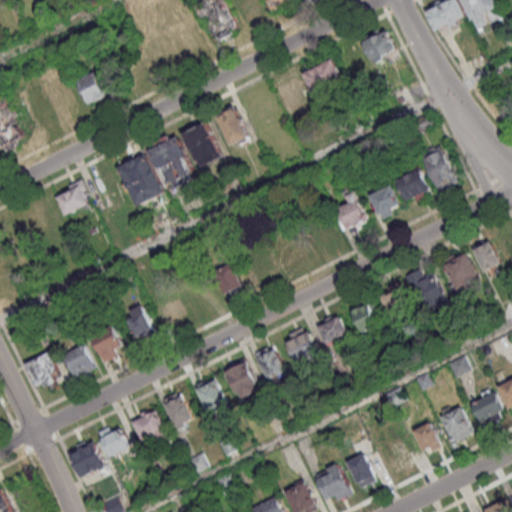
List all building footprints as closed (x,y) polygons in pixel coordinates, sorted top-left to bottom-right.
[(211,41),(240,28),(227,0),(199,0),(194,3),(211,41)] [(235,0),(248,25),(267,15),(259,0),(235,0)] [(300,0),(269,0),(274,11),(300,0)] [(459,0),(439,0),(426,7),(437,31),(468,16),(459,0)] [(504,18),(496,0),(463,0),(476,30),(504,18)] [(511,0),(503,0),(504,8),(511,6),(511,0)] [(374,62),(399,52),(389,28),(365,38),(374,62)] [(160,54),(171,54),(170,43),(159,44),(160,54)] [(315,94),(347,78),(336,56),(304,72),(315,94)] [(78,79),(91,105),(111,95),(98,69),(78,79)] [(218,115),(233,148),(253,139),(237,105),(218,115)] [(226,156),(209,121),(184,133),(201,167),(226,156)] [(138,207),(170,193),(167,188),(198,175),(179,131),(148,145),(149,148),(118,161),(138,207)] [(442,191),(461,182),(441,143),(423,153),(442,191)] [(399,179),(411,203),(434,192),(422,168),(399,179)] [(93,205),(86,181),(58,189),(65,213),(93,205)] [(345,186),(352,202),(340,208),(349,230),(372,221),(355,182),(345,186)] [(405,208),(395,184),(371,194),(382,218),(405,208)] [(343,239),(331,214),(312,223),(323,248),(343,239)] [(475,249),(485,272),(504,263),(493,241),(475,249)] [(254,277),(277,270),(271,250),(248,257),(254,277)] [(458,291),(482,280),(470,253),(446,264),(458,291)] [(228,295),(246,287),(235,261),(217,269),(228,295)] [(433,266),(411,275),(429,315),(450,306),(433,266)] [(193,307),(217,301),(210,275),(186,281),(193,307)] [(394,320),(416,309),(404,284),(382,295),(394,320)] [(167,325),(189,315),(181,298),(159,309),(167,325)] [(352,310),(362,331),(382,322),(373,301),(352,310)] [(126,313),(138,338),(156,329),(144,304),(126,313)] [(320,325),(329,344),(350,334),(341,315),(320,325)] [(297,362),(321,354),(311,325),(287,334),(297,362)] [(95,338),(106,360),(129,348),(118,327),(95,338)] [(77,378),(99,367),(87,342),(65,353),(77,378)] [(274,386),(292,377),(275,344),(257,352),(274,386)] [(28,360),(37,389),(63,380),(53,351),(28,360)] [(449,362),(464,354),(471,368),(456,376),(449,362)] [(247,357),(225,368),(242,399),(263,388),(247,357)] [(418,376),(424,389),(434,384),(428,372),(418,376)] [(196,386),(211,415),(232,404),(217,375),(196,386)] [(501,386),(511,380),(511,406),(511,407),(501,386)] [(390,392),(401,386),(409,400),(398,406),(390,392)] [(473,402),(481,420),(489,416),(491,422),(502,417),(500,412),(506,409),(497,391),(493,393),(491,387),(483,391),(485,397),(473,402)] [(164,400),(180,428),(198,419),(182,390),(164,400)] [(442,416),(445,415),(443,410),(450,406),(453,410),(464,405),(477,431),(455,442),(442,416)] [(134,418),(143,444),(170,435),(161,409),(134,418)] [(414,430),(432,421),(444,445),(430,452),(428,448),(424,450),(414,430)] [(110,456),(131,452),(126,426),(104,431),(110,456)] [(71,451),(83,477),(108,465),(96,439),(71,451)] [(190,459),(197,473),(211,466),(204,452),(190,459)] [(348,461),(358,482),(361,481),(363,486),(376,480),(374,475),(377,474),(367,452),(348,461)] [(318,477),(328,498),(337,494),(340,500),(356,492),(340,460),(326,467),(328,472),(318,477)] [(218,480),(225,493),(239,486),(232,473),(218,480)] [(288,490),(298,511),(300,511),(306,509),(307,511),(313,511),(320,509),(318,505),(320,504),(309,481),(306,481),(305,478),(297,481),(299,485),(288,490)] [(0,511),(12,511),(14,511),(3,486),(0,487),(0,511)] [(257,511),(255,507),(277,496),(285,511),(257,511)] [(488,511),(486,508),(507,498),(511,508),(511,511),(488,511)] [(109,511),(122,511),(126,510),(118,499),(106,507),(109,511)]
